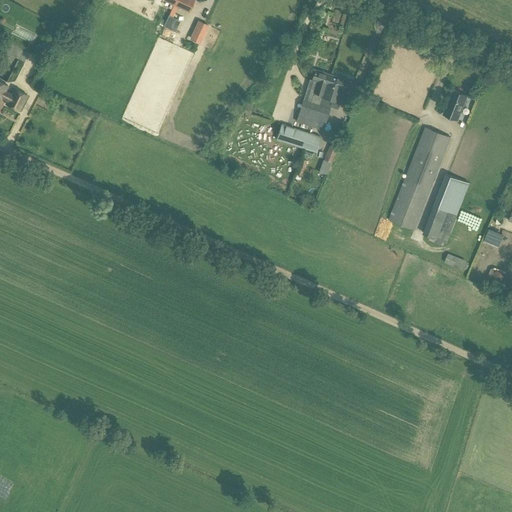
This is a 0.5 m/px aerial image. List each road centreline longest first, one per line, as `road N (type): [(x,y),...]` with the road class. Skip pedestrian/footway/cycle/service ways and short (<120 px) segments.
road 1 (unknown): [(0,145),(511,376)]
road 2 (track): [(347,0),(511,71)]
